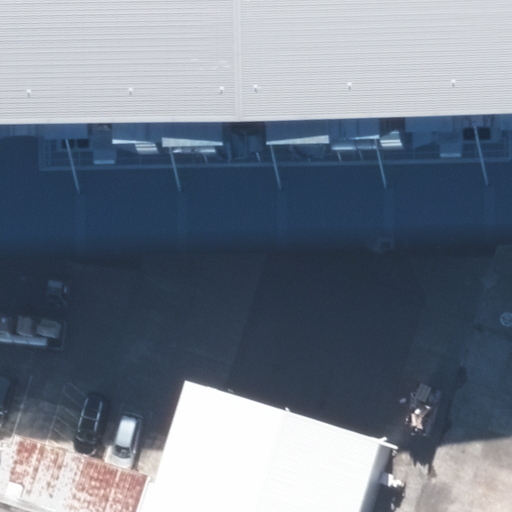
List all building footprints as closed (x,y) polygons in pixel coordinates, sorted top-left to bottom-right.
[(322,0),(0,0),(0,70),(167,66),(168,126),(326,121),(322,0)] [(511,0),(322,0),(326,121),(489,121),(487,55),(511,54),(511,0)] [(396,511),(415,447),(307,415),(199,384),(171,477),(160,511),(396,511)] [(160,511),(171,477),(41,437),(37,450),(17,511),(160,511)] [(0,511),(17,511),(37,450),(0,439),(0,511)]
